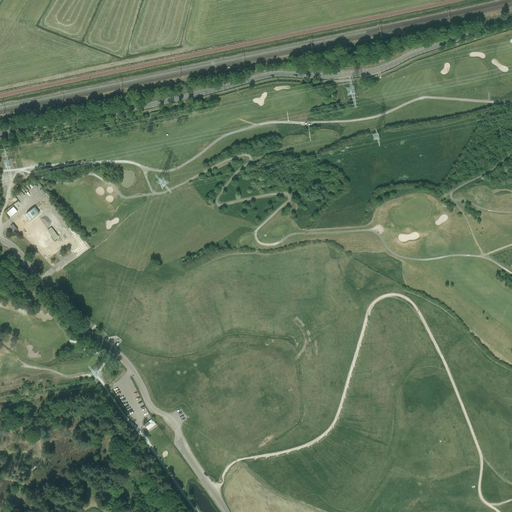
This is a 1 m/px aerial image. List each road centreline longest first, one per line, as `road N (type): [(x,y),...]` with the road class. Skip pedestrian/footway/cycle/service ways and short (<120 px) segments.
road 1 (unclassified): [(0,140),(269,75),(367,74),(511,22)]
road 2 (unclassified): [(227,511),(182,452),(173,423),(148,404),(125,358),(75,325),(0,240)]
road 3 (track): [(112,347),(100,370),(104,388),(197,511)]
